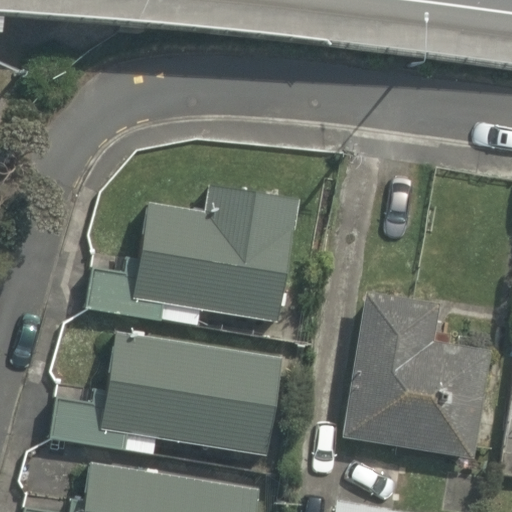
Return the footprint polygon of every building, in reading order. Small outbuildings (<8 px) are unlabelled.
[(196,310),(272,323),(293,199),(203,184),(199,209),(140,199),(131,259),(118,256),(115,273),(86,266),(77,307),(155,321),(156,319),(193,325),(196,310)] [(435,301),(359,291),(335,437),(469,458),(485,348),(444,342),(447,323),(431,321),(435,301)] [(278,358),(108,329),(98,390),(85,388),(82,402),(51,397),(44,437),(150,455),(154,438),(262,456),(278,358)] [(249,511),(253,489),(82,461),(76,500),(63,498),(60,511),(53,511),(20,506),(19,511),(249,511)] [(497,511),(504,479),(446,469),(438,510),(447,511),(497,511)] [(409,511),(331,499),(329,511),(409,511)]
